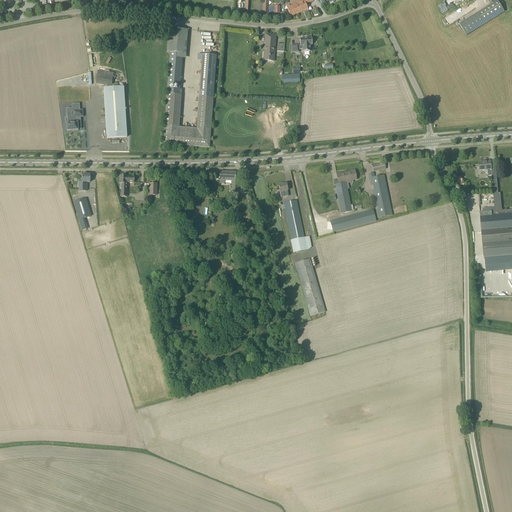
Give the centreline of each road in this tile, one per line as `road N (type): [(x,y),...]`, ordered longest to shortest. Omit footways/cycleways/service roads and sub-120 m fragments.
road 1 (secondary): [(0,162),(198,163),(431,141)]
road 2 (unclassified): [(0,25),(86,10),(299,24),(373,0)]
road 3 (unclassified): [(487,511),(468,420),(463,222),(431,141)]
road 4 (unclassified): [(431,141),(418,92),(373,0)]
